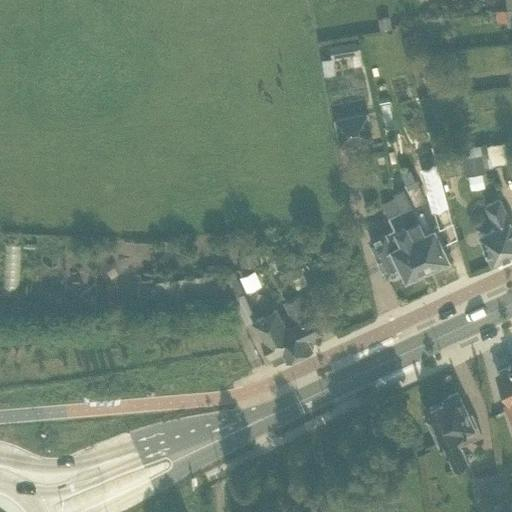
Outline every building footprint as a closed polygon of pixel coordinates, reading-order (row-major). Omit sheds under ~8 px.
[(416,51),(413,36),(405,38),(408,52),(416,51)] [(372,138),(367,112),(335,118),(340,145),(372,138)] [(487,174),(482,146),(436,153),(441,176),(465,171),(466,177),(487,174)] [(438,167),(423,172),(434,210),(449,206),(441,176),(438,167)] [(511,225),(500,199),(485,206),(495,227),(479,235),(493,262),(511,253),(511,225)] [(414,208),(402,213),(428,268),(449,258),(435,227),(425,231),(414,208)] [(428,268),(402,213),(391,218),(396,229),(376,238),(377,241),(372,243),(387,276),(402,269),(406,278),(428,268)] [(239,255),(241,269),(258,267),(256,253),(239,255)] [(251,314),(254,312),(234,268),(218,269),(244,325),(254,320),(251,314)] [(204,295),(201,275),(154,280),(157,301),(204,295)] [(320,331),(312,315),(311,315),(300,293),(285,301),(295,323),(287,327),(300,353),(313,347),(311,343),(316,340),(313,334),(320,331)] [(300,353),(287,327),(278,308),(255,320),(264,338),(263,339),(274,363),(286,357),(288,359),(300,353)] [(511,365),(497,373),(505,391),(510,403),(505,406),(511,421),(511,365)] [(478,428),(471,413),(468,415),(465,409),(457,391),(446,396),(448,398),(425,408),(433,427),(453,470),(468,463),(457,438),(478,428)] [(511,511),(511,496),(508,476),(502,477),(507,511),(511,511)] [(507,511),(505,501),(491,503),(492,511),(507,511)]
